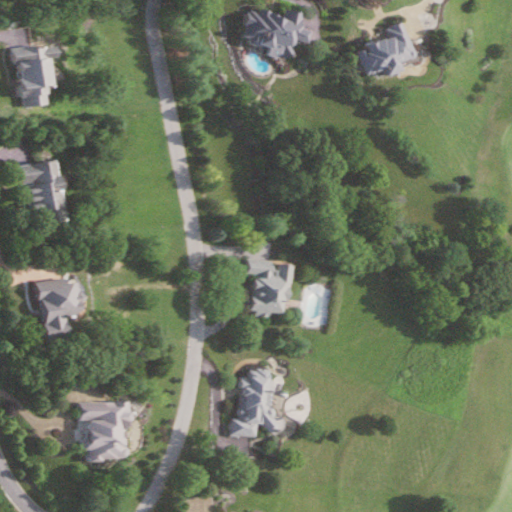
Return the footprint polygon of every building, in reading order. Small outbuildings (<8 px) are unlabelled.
[(305,13),(284,9),(283,15),(249,8),(242,41),(267,46),(266,52),(277,54),(279,44),(291,47),(293,39),(306,42),(309,28),(302,27),(305,13)] [(351,49),(385,34),(382,23),(397,19),(411,60),(379,76),(374,66),(357,73),(351,49)] [(13,47),(17,106),(48,104),(45,57),(52,57),(51,44),(13,47)] [(13,165),(15,185),(27,184),(30,212),(39,211),(40,224),(63,222),(56,160),(13,165)] [(240,256),(286,262),(268,318),(233,311),(240,256)] [(68,337),(65,317),(79,315),(75,278),(37,282),(45,340),(68,337)] [(224,431),(236,373),(264,367),(263,403),(270,425),(248,436),(224,431)] [(124,401),(80,401),(79,449),(88,449),(87,459),(124,459),(124,401)]
